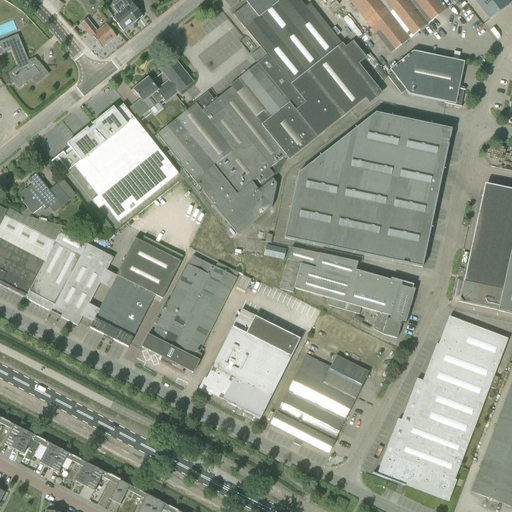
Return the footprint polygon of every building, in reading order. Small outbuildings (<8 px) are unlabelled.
[(112,19),(116,24),(123,32),(142,17),(128,0),(119,0),(118,1),(119,2),(114,6),(113,9),(118,15),(112,19)] [(157,135),(153,138),(162,150),(166,147),(169,151),(165,154),(170,160),(173,158),(176,161),(174,163),(211,210),(214,207),(237,235),(272,207),(276,184),(273,180),(285,162),(288,159),(289,160),(296,154),(309,144),(317,138),(373,93),(337,48),(342,44),(316,11),(310,4),(305,8),(298,0),(248,0),(246,2),(247,4),(233,15),(244,29),(245,29),(260,48),(250,56),(257,64),(229,86),(231,88),(213,102),(207,94),(198,102),(202,106),(199,108),(196,104),(157,135)] [(348,0),(391,54),(447,10),(439,0),(348,0)] [(473,0),(489,20),(509,4),(506,0),(473,0)] [(329,7),(332,11),(339,5),(336,1),(329,7)] [(112,16),(106,9),(102,13),(107,20),(112,16)] [(347,15),(342,18),(358,37),(362,33),(347,15)] [(95,44),(99,49),(101,47),(102,49),(116,38),(106,25),(98,31),(88,18),(80,24),(90,38),(93,36),(97,42),(95,44)] [(12,80),(19,89),(31,79),(36,84),(48,75),(38,62),(30,66),(17,36),(0,42),(0,54),(12,50),(18,65),(19,64),(22,71),(12,80)] [(412,53),(390,70),(392,74),(388,77),(392,82),(401,94),(405,90),(409,95),(445,103),(444,104),(461,108),(461,107),(460,107),(463,91),(465,91),(465,90),(459,89),(464,63),(412,53)] [(169,81),(157,90),(148,78),(133,90),(137,95),(137,96),(138,97),(139,97),(141,99),(129,109),(138,120),(164,99),(166,102),(178,92),(179,94),(193,83),(176,61),(162,72),(169,81)] [(63,153),(56,158),(68,173),(69,172),(98,209),(104,205),(118,222),(126,216),(178,175),(167,162),(170,160),(165,154),(163,156),(127,110),(123,105),(122,105),(122,106),(116,111),(113,108),(92,124),(94,126),(88,130),(87,129),(67,144),(72,151),(66,156),(63,153)] [(421,269),(450,131),(374,115),(296,175),(283,239),(421,269)] [(148,125),(143,128),(151,138),(156,134),(148,125)] [(28,181),(31,185),(18,196),(21,200),(20,201),(21,202),(22,202),(32,214),(45,204),(47,206),(54,200),(60,206),(68,200),(57,185),(56,185),(57,186),(50,192),(36,174),(28,181)] [(0,285),(25,299),(60,230),(30,217),(25,217),(23,220),(0,207),(0,285)] [(100,222),(107,232),(112,228),(104,219),(100,222)] [(60,230),(25,299),(77,326),(113,258),(61,231),(60,230)] [(89,328),(109,338),(128,348),(154,295),(161,299),(183,257),(144,237),(141,242),(134,239),(94,319),(89,328)] [(497,311),(511,314),(511,243),(497,310),(497,311)] [(264,256),(283,260),(285,249),(266,245),(264,256)] [(328,298),(327,305),(359,315),(361,308),(377,313),(373,329),(383,334),(382,335),(396,339),(401,324),(404,325),(414,290),(411,289),(413,285),(390,279),(390,281),(355,271),(358,263),(291,248),(279,289),(293,293),(294,289),(328,298)] [(195,359),(235,278),(192,256),(167,306),(164,305),(161,310),(164,311),(151,338),(147,336),(142,347),(163,358),(161,362),(169,366),(171,362),(193,373),(198,361),(195,359)] [(236,318),(201,390),(260,419),(300,339),(253,316),(249,325),(236,318)] [(436,344),(422,381),(483,404),(489,387),(493,376),(507,339),(451,318),(440,346),(436,344)] [(313,343),(376,375),(388,351),(324,320),(313,343)] [(334,443),(333,443),(369,372),(336,356),(331,368),(306,355),(276,414),(275,414),(270,425),(328,454),(334,443)] [(493,376),(489,387),(495,390),(499,378),(493,376)] [(483,404),(422,381),(417,379),(401,421),(398,420),(377,475),(390,480),(391,478),(447,499),(483,404)] [(511,380),(496,424),(470,493),(510,508),(511,503),(511,380)] [(11,430),(14,425),(5,421),(3,425),(11,430)] [(13,450),(23,430),(14,425),(11,430),(3,445),(4,445),(13,450)] [(23,454),(31,440),(33,435),(23,430),(13,450),(23,455),(24,454),(23,454)] [(39,444),(41,440),(33,435),(31,440),(39,444)] [(49,444),(41,440),(39,444),(47,448),(49,444)] [(49,468),(59,449),(49,444),(47,448),(39,464),(40,463),(49,468)] [(59,472),(66,458),(68,454),(59,449),(49,468),(59,473),(59,472)] [(74,462),(76,458),(68,454),(66,458),(74,462)] [(84,463),(76,458),(74,462),(82,467),(84,463)] [(84,487),(94,468),(84,463),(82,467),(74,482),(75,483),(75,482),(84,487)] [(94,491),(101,477),(104,473),(94,468),(84,487),(94,492),(95,491),(94,491)] [(110,481),(112,477),(104,473),(101,477),(110,481)] [(112,477),(110,481),(117,485),(119,481),(112,477)] [(127,490),(129,486),(119,481),(117,485),(109,500),(120,506),(120,505),(120,504),(127,490)] [(137,490),(129,486),(127,490),(135,494),(137,490)] [(143,499),(146,495),(137,490),(135,494),(143,499)] [(148,511),(155,500),(146,495),(143,499),(136,511),(148,511)] [(160,511),(163,509),(165,505),(155,500),(148,511),(160,511)]
